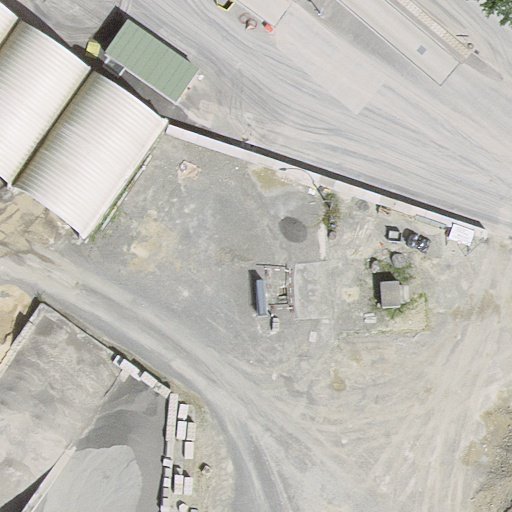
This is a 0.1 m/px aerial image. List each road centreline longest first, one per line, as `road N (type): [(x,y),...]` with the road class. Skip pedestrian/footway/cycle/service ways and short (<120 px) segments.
road 1 (unknown): [(306,511),(282,167),(298,16)]
road 2 (track): [(425,511),(303,433),(0,272)]
road 3 (unknown): [(298,16),(391,60),(432,63),(477,39),(492,12)]
